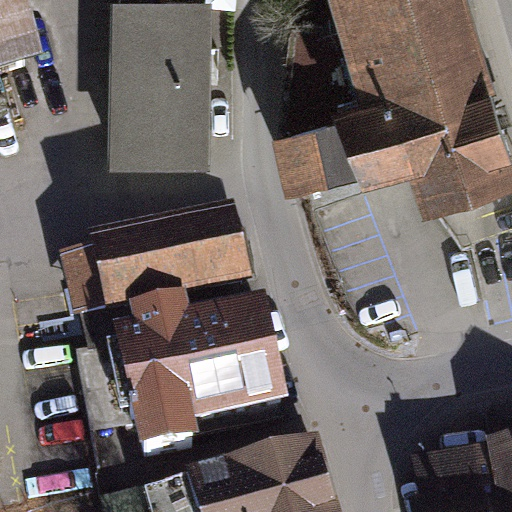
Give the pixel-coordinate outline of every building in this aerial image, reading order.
[(0,0),(0,80),(37,69),(14,0),(0,0)] [(211,0),(113,0),(110,164),(208,166),(211,0)] [(511,143),(470,0),(332,0),(338,19),(287,16),(277,131),(289,190),(359,171),(363,178),(408,164),(423,207),(511,177),(511,143)] [(126,319),(185,306),(250,292),(233,216),(87,248),(89,254),(58,260),(72,326),(103,319),(104,324),(126,319)] [(131,340),(112,345),(140,469),(200,455),(195,434),(286,413),(262,310),(189,327),(185,306),(126,319),(131,340)] [(339,511),(320,449),(146,503),(148,511),(339,511)] [(511,511),(511,449),(486,455),(497,511),(511,511)] [(497,511),(486,455),(411,470),(419,511),(497,511)]
